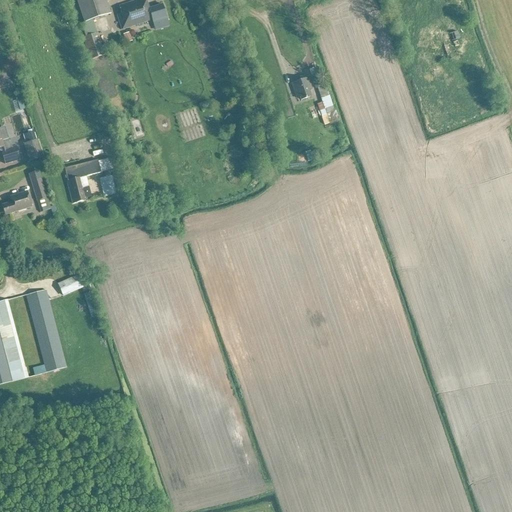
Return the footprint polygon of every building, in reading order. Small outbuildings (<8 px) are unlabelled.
[(98,19),(111,14),(105,0),(76,0),(84,23),(98,19)] [(159,21),(166,19),(162,5),(149,9),(145,0),(138,0),(119,6),(121,14),(117,15),(122,31),(148,23),(147,22),(152,21),(152,22),(159,20),(159,21)] [(90,61),(105,56),(98,33),(83,38),(90,61)] [(124,35),(126,44),(132,42),(129,34),(124,35)] [(447,56),(460,52),(457,41),(440,47),(436,49),(441,65),(449,62),(447,56)] [(327,97),(323,86),(322,87),(316,68),(309,70),(315,89),(317,88),(322,103),(317,105),(324,126),(339,121),(336,112),(334,112),(329,96),(327,97)] [(292,84),(297,98),(300,97),(301,100),(310,97),(307,87),(310,85),(307,79),(292,84)] [(10,142),(8,143),(3,129),(0,129),(0,148),(5,165),(19,160),(15,147),(12,148),(10,142)] [(36,140),(34,132),(27,134),(30,142),(36,140)] [(29,164),(44,159),(38,140),(23,145),(29,164)] [(320,159),(318,151),(310,153),(310,151),(305,153),(308,163),(320,159)] [(98,161),(65,169),(65,170),(66,173),(68,182),(67,182),(71,199),(74,199),(75,201),(91,197),(89,189),(82,190),(79,178),(86,177),(101,173),(98,161)] [(111,178),(107,179),(112,198),(116,197),(115,192),(120,191),(116,176),(111,178)] [(31,183),(37,202),(41,213),(50,210),(50,209),(41,180),(31,183)] [(8,215),(32,208),(27,192),(10,197),(11,203),(2,206),(4,213),(7,213),(8,215)] [(63,296),(83,287),(78,276),(58,285),(63,296)] [(47,374),(66,368),(45,291),(26,296),(47,374)] [(92,295),(84,298),(91,319),(99,316),(92,295)] [(0,385),(28,378),(8,300),(0,302),(0,385)] [(32,369),(34,377),(47,374),(44,366),(32,369)]
